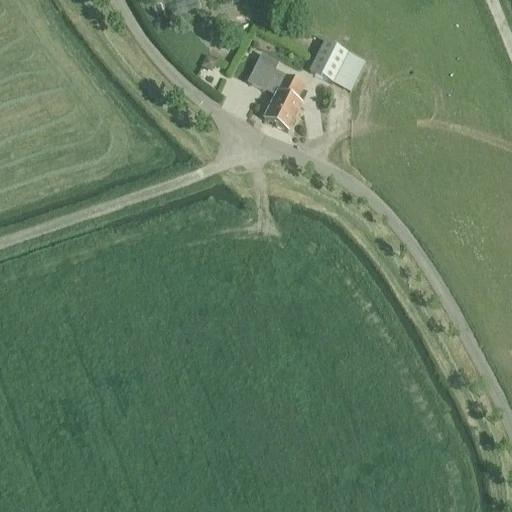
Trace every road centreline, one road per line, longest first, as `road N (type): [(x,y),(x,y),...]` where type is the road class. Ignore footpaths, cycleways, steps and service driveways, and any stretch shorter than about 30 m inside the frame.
road 1 (unclassified): [(511,432),(446,299),(393,223),(340,178),(247,135)]
road 2 (unclassified): [(0,244),(211,171),(236,155),(247,135)]
road 3 (unclassified): [(247,135),(165,68),(114,0)]
